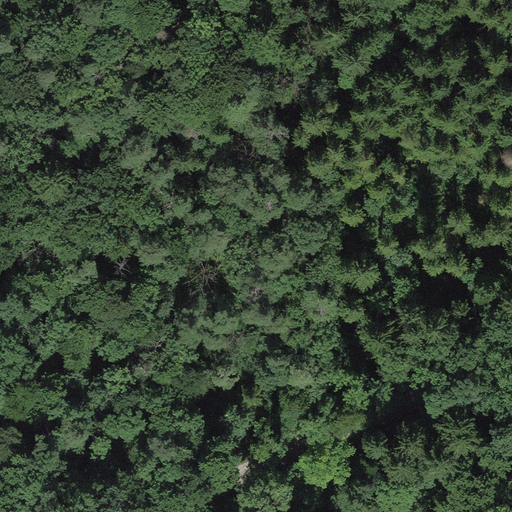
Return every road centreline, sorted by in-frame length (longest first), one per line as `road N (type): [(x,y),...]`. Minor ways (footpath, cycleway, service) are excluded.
road 1 (track): [(417,392),(213,0)]
road 2 (track): [(417,392),(139,511)]
road 3 (track): [(179,0),(145,43),(73,107),(0,125)]
